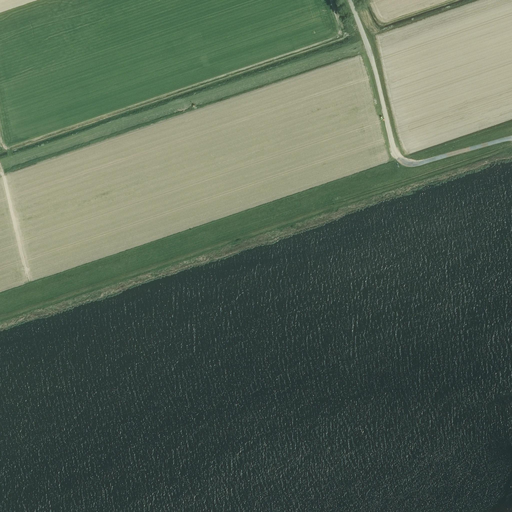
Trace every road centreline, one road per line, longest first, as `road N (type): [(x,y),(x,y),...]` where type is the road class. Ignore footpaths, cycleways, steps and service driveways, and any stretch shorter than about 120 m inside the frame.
road 1 (unclassified): [(511,138),(417,163),(400,160),(349,0)]
road 2 (track): [(333,202),(511,143)]
